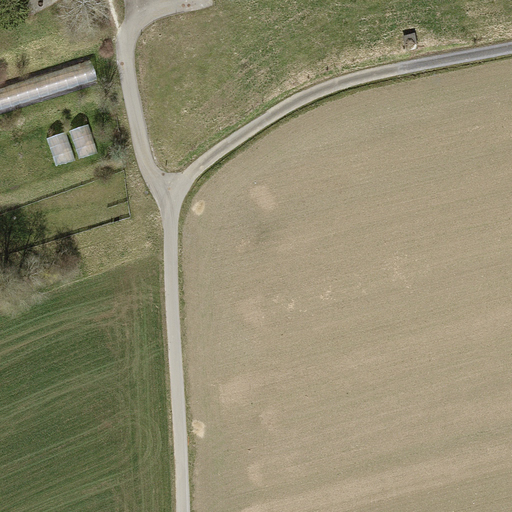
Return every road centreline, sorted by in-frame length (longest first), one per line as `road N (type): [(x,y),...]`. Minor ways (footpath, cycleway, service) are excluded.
road 1 (track): [(511,40),(327,81),(191,167),(170,202)]
road 2 (track): [(170,202),(185,511)]
